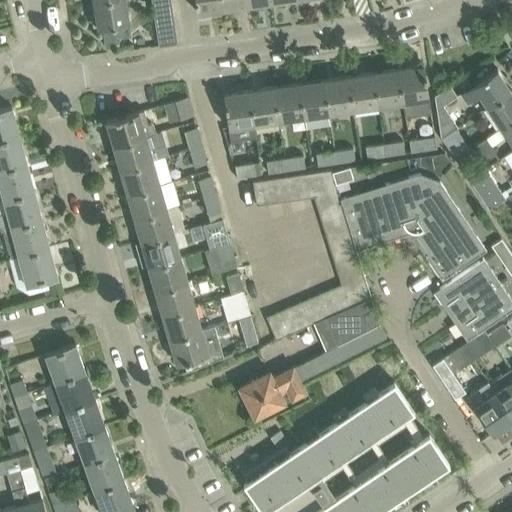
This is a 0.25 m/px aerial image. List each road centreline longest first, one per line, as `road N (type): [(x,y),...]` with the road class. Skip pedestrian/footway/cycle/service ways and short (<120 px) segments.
road 1 (residential): [(49,83),(379,29),(478,0)]
road 2 (residential): [(197,511),(155,434),(107,300)]
road 3 (residential): [(107,300),(49,83)]
